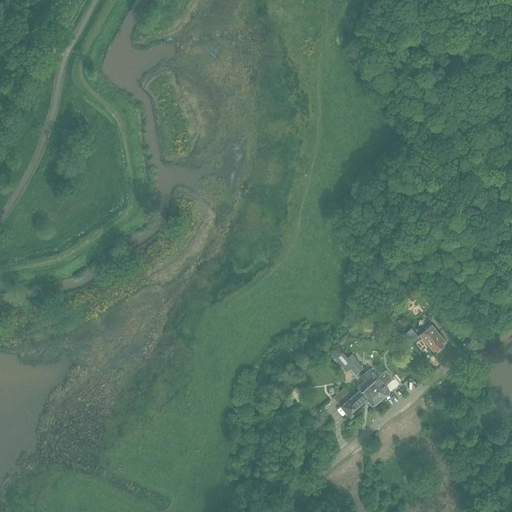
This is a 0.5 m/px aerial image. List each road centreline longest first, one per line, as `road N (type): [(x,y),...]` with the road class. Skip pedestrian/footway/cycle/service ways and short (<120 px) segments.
road 1 (unclassified): [(269,511),(511,310)]
road 2 (tertiary): [(76,0),(0,153)]
